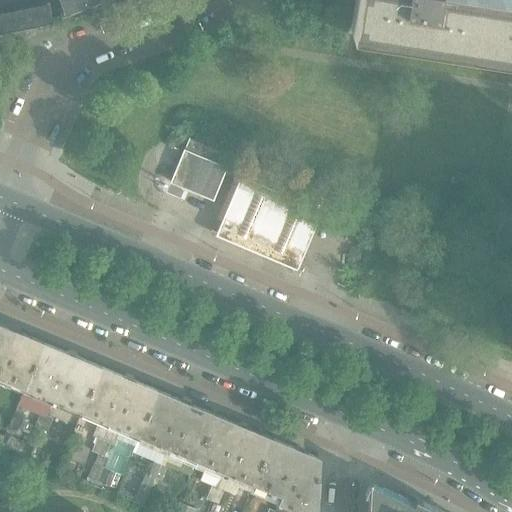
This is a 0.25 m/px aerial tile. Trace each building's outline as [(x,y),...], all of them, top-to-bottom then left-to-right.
[(56,0),(63,17),(108,0),(56,0)] [(381,35),(386,0),(354,0),(350,30),(381,35)] [(413,40),(418,0),(386,0),(381,35),(413,40)] [(444,45),(451,0),(418,0),(413,40),(444,45)] [(476,50),(483,0),(451,0),(444,45),(476,50)] [(507,55),(511,25),(511,0),(483,0),(476,50),(507,55)] [(50,19),(47,3),(0,11),(0,35),(5,35),(39,28),(51,25),(50,19)] [(311,189),(188,138),(184,149),(176,169),(170,182),(209,198),(222,167),(229,170),(258,182),(255,187),(290,201),(303,206),(311,189)] [(242,176),(217,237),(300,271),(325,211),(242,176)] [(0,377),(24,388),(43,343),(0,324),(0,377)] [(81,411),(100,367),(43,343),(24,388),(37,393),(36,397),(67,410),(69,406),(81,411)] [(139,435),(157,391),(100,367),(81,411),(94,417),(92,421),(97,423),(92,436),(96,438),(92,448),(88,446),(86,450),(81,452),(79,458),(81,462),(84,464),(88,462),(103,468),(107,458),(103,457),(109,444),(113,445),(119,432),(124,434),(126,430),(139,435)] [(195,460),(214,415),(157,391),(139,435),(150,440),(148,445),(178,458),(180,453),(195,460)] [(40,430),(46,416),(41,414),(35,428),(40,430)] [(252,484),(272,439),(214,415),(195,460),(208,465),(206,470),(237,483),(238,478),(252,484)] [(46,433),(52,419),(46,416),(40,430),(46,433)] [(23,456),(27,444),(10,437),(5,449),(23,456)] [(315,507),(317,458),(272,439),(252,484),(280,496),(278,500),(293,506),(315,507)] [(154,478),(160,465),(153,462),(148,476),(145,474),(139,488),(149,492),(155,479),(154,478)] [(160,481),(166,467),(160,465),(154,478),(155,479),(160,481)] [(445,511),(398,489),(396,495),(382,488),(371,482),(371,480),(368,480),(368,484),(363,494),(368,494),(366,511),(445,511)] [(207,511),(211,502),(217,488),(211,486),(205,500),(207,500),(205,505),(200,503),(196,511),(207,511)] [(218,505),(224,491),(217,488),(211,502),(218,505)] [(193,511),(195,510),(179,503),(174,511),(193,511)]
